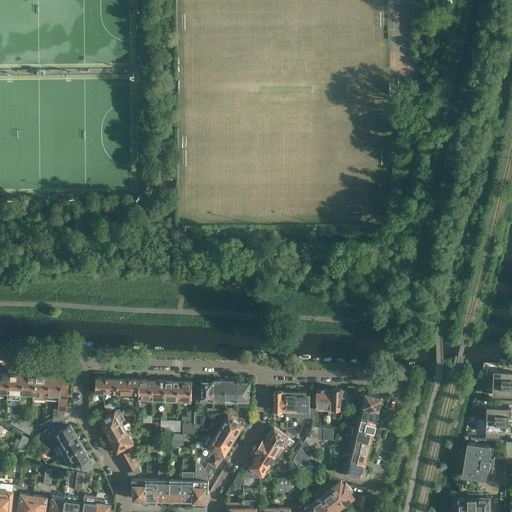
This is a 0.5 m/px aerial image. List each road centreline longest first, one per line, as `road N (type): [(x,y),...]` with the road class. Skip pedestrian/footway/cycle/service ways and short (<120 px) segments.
road 1 (residential): [(370,511),(396,386),(262,371)]
road 2 (residential): [(262,371),(84,363)]
road 3 (residential): [(84,363),(83,416),(123,489),(123,511)]
road 4 (residential): [(212,511),(214,492),(260,419),(262,371)]
